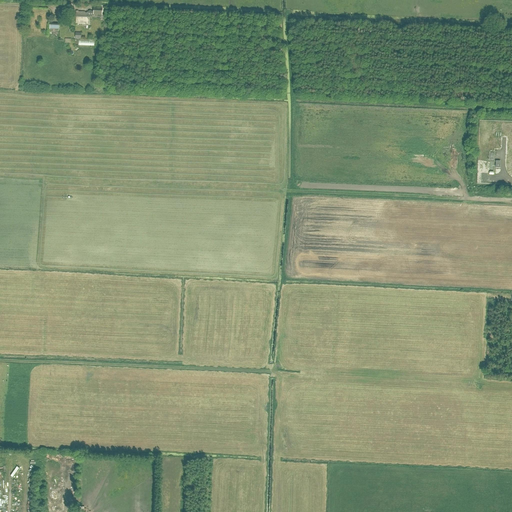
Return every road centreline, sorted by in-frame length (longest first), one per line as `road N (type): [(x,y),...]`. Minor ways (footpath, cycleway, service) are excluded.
road 1 (track): [(0,358),(270,371)]
road 2 (track): [(511,199),(287,192)]
